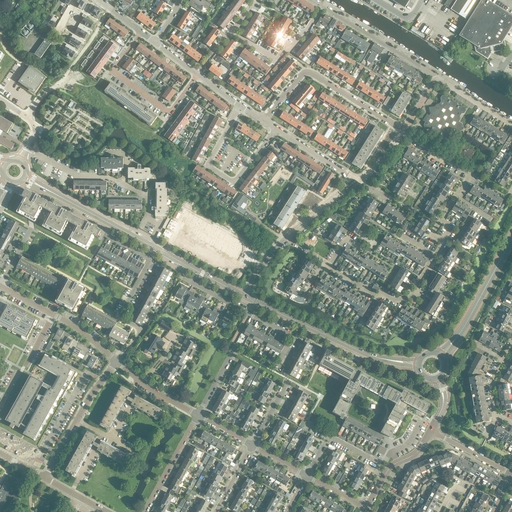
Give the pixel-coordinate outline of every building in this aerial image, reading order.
[(18,10),(23,1),(21,0),(9,0),(8,4),(18,10)] [(83,0),(79,0),(76,6),(81,9),(83,10),(86,5),(84,4),(86,1),(83,0)] [(129,0),(133,2),(132,3),(134,4),(134,5),(133,7),(131,9),(135,12),(141,0),(129,0)] [(208,9),(210,4),(203,0),(202,0),(201,2),(198,1),(197,0),(191,0),(189,4),(200,12),(204,6),(208,9)] [(302,0),(301,0),(297,7),(302,9),(306,2),(302,0)] [(447,0),(444,5),(451,9),(466,19),(478,0),(447,0)] [(487,0),(481,0),(459,36),(474,45),(476,52),(488,59),(491,54),(490,52),(493,51),(493,52),(497,51),(503,50),(505,46),(504,40),(511,27),(511,15),(507,13),(487,0)] [(131,9),(133,7),(125,2),(123,5),(119,3),(119,4),(118,3),(116,7),(124,12),(128,6),(129,6),(129,7),(130,8),(130,9),(131,9)] [(161,2),(157,7),(163,11),(166,6),(164,4),(161,2)] [(230,6),(237,12),(240,7),(233,2),(230,6)] [(311,5),(306,2),(302,9),(307,12),(311,5)] [(311,15),(316,8),(311,5),(307,12),(311,15)] [(94,6),(90,13),(94,16),(93,17),(97,19),(100,14),(99,14),(101,10),(94,6)] [(227,11),(234,16),(237,12),(230,6),(227,11)] [(163,11),(157,7),(154,12),(160,16),(163,11)] [(193,15),(187,11),(183,16),(189,20),(193,15)] [(224,15),(231,20),(234,16),(227,11),(224,15)] [(137,18),(142,22),(146,16),(148,14),(145,12),(144,15),(141,12),(140,14),(137,12),(136,13),(138,16),(137,18)] [(264,17),(256,12),(254,15),(251,13),(250,15),(261,21),(264,17)] [(53,16),(49,14),(40,28),(60,40),(65,33),(49,23),(53,16)] [(220,19),(227,25),(231,20),(224,15),(220,19)] [(249,17),(252,19),(250,22),(258,26),(261,21),(250,15),(249,17)] [(326,27),(332,18),(326,15),(324,18),(321,17),(316,25),(319,27),(321,24),(326,27)] [(146,26),(151,20),(146,16),(142,22),(146,26)] [(151,20),(146,26),(151,29),(156,24),(159,17),(157,16),(155,20),(154,22),(151,20)] [(180,21),(186,25),(189,20),(183,16),(180,21)] [(292,21),(284,16),(281,21),(289,26),(292,21)] [(80,23),(79,25),(87,30),(88,27),(90,29),(94,23),(85,18),(81,24),(80,23)] [(110,28),(115,22),(110,18),(106,24),(110,28)] [(331,28),(327,34),(331,36),(333,32),(332,32),(334,28),(338,21),(333,18),(328,26),(331,28)] [(217,24),(224,29),(227,25),(220,19),(217,24)] [(26,38),(36,26),(30,21),(20,33),(26,38)] [(183,30),(186,25),(180,21),(177,27),(183,30)] [(286,30),(289,26),(281,21),(279,26),(286,30)] [(342,23),(338,21),(334,28),(336,29),(332,35),(334,36),(342,23)] [(115,22),(110,28),(115,31),(119,25),(115,22)] [(246,22),(244,24),(255,31),(258,26),(250,22),(249,24),(246,22)] [(336,37),(338,34),(340,35),(342,32),(346,26),(342,23),(334,36),(336,37)] [(247,28),(245,31),(252,35),(255,31),(244,24),(243,26),(247,28)] [(78,28),(75,34),(84,39),(87,35),(88,34),(85,32),(87,30),(79,25),(78,28)] [(119,25),(115,31),(119,35),(124,29),(119,25)] [(283,35),(286,30),(279,26),(276,31),(283,35)] [(211,33),(217,37),(220,32),(215,28),(211,33)] [(124,29),(119,35),(124,38),(129,32),(124,29)] [(346,30),(341,38),(349,43),(354,35),(346,30)] [(209,35),(207,38),(213,42),(217,37),(211,33),(208,31),(207,33),(209,35)] [(249,40),(252,35),(245,31),(243,34),(240,32),(239,34),(249,40)] [(280,40),(283,35),(276,31),(273,35),(280,40)] [(179,48),(183,42),(180,40),(184,34),(182,33),(180,36),(178,38),(174,44),(179,48)] [(174,44),(178,38),(173,34),(169,40),(174,44)] [(313,34),(310,38),(316,44),(320,40),(313,34)] [(72,38),(69,43),(78,49),(81,43),(79,42),(81,39),(73,35),(71,37),(72,38)] [(278,44),(280,40),(273,35),(270,40),(278,44)] [(362,40),(354,35),(349,43),(357,48),(362,40)] [(204,43),(209,47),(213,42),(207,38),(204,43)] [(233,38),(231,42),(228,46),(233,50),(237,45),(239,41),(237,40),(236,40),(233,38)] [(313,48),(316,44),(310,38),(306,42),(313,48)] [(40,59),(51,44),(45,40),(34,54),(40,59)] [(270,40),(267,45),(275,49),(278,44),(270,40)] [(370,45),(362,40),(357,48),(365,53),(370,45)] [(110,41),(107,46),(114,52),(118,47),(110,41)] [(184,51),(188,46),(183,42),(179,48),(184,51)] [(309,52),(313,48),(306,42),(303,46),(309,52)] [(136,49),(141,53),(145,47),(140,43),(136,49)] [(373,51),(368,59),(367,61),(371,64),(377,54),(380,56),(384,48),(375,43),(370,50),(373,51)] [(66,47),(63,53),(65,54),(64,55),(70,58),(70,57),(72,58),(75,53),(73,51),(74,49),(67,44),(65,47),(66,47)] [(114,52),(107,46),(103,50),(111,56),(114,52)] [(188,55),(193,49),(188,46),(184,51),(188,55)] [(224,50),(230,55),(233,50),(228,46),(224,50)] [(309,52),(303,46),(299,51),(306,56),(309,52)] [(146,56),(150,51),(145,47),(141,53),(140,54),(142,55),(143,54),(146,56)] [(247,51),(245,49),(239,56),(244,59),(251,49),(250,48),(247,51)] [(193,49),(188,55),(193,58),(197,53),(193,49)] [(253,51),(251,49),(244,59),(248,62),(254,56),(251,54),(253,51)] [(100,55),(108,60),(111,56),(103,50),(100,55)] [(230,55),(224,50),(220,55),(226,60),(230,55)] [(150,51),(146,56),(150,60),(154,54),(150,51)] [(296,55),(302,61),(306,56),(299,51),(296,55)] [(202,56),(197,53),(193,58),(198,62),(202,56)] [(155,63),(159,58),(154,54),(150,60),(155,63)] [(256,57),(254,56),(248,62),(253,66),(260,56),(258,54),(256,57)] [(97,59),(104,65),(106,63),(108,60),(100,55),(98,58),(97,59)] [(262,57),(260,56),(253,66),(257,69),(262,62),(260,60),(262,57)] [(391,56),(389,59),(386,64),(385,66),(389,69),(396,57),(394,56),(393,57),(391,56)] [(130,57),(130,58),(126,62),(133,68),(137,62),(130,57)] [(322,67),(325,60),(320,57),(316,63),(322,67)] [(393,71),(399,61),(397,60),(398,59),(396,57),(389,69),(393,71)] [(159,58),(155,63),(159,67),(164,61),(159,58)] [(93,64),(101,70),(104,65),(97,59),(93,64)] [(288,63),(294,68),(297,64),(291,60),(288,63)] [(325,60),(322,67),(327,70),(330,63),(325,60)] [(164,70),(168,64),(164,61),(159,67),(164,70)] [(262,62),(257,69),(261,72),(269,62),(267,61),(265,64),(262,62)] [(399,61),(393,71),(397,74),(404,63),(402,61),(401,63),(399,61)] [(130,73),(133,68),(126,62),(123,68),(130,73)] [(270,64),(269,62),(261,72),(266,76),(271,69),(268,67),(270,64)] [(284,68),(290,73),(294,68),(288,63),(284,68)] [(330,63),(327,70),(332,73),(336,67),(330,63)] [(406,64),(404,63),(397,74),(402,77),(403,74),(407,66),(406,65),(406,64)] [(90,68),(98,74),(101,70),(93,64),(90,68)] [(163,76),(165,78),(167,75),(173,68),(168,64),(164,70),(167,72),(165,74),(163,76)] [(214,74),(218,68),(213,65),(209,70),(214,74)] [(407,77),(412,68),(410,66),(409,67),(407,66),(403,74),(407,77)] [(29,67),(19,81),(35,92),(45,79),(29,67)] [(336,67),(332,73),(337,76),(340,70),(336,67)] [(95,78),(98,74),(90,68),(87,73),(95,78)] [(173,77),(177,71),(173,68),(167,75),(169,76),(170,75),(173,77)] [(218,68),(214,74),(219,78),(223,72),(218,68)] [(280,73),(286,77),(290,73),(284,68),(280,73)] [(411,79),(416,71),(414,70),(415,69),(412,68),(407,77),(411,79)] [(143,74),(149,79),(152,75),(146,70),(143,74)] [(340,70),(337,76),(342,79),(345,73),(340,70)] [(177,71),(173,77),(178,80),(182,75),(177,71)] [(416,71),(411,79),(410,81),(414,84),(415,82),(420,73),(418,71),(418,72),(416,71)] [(276,78),(282,83),(286,77),(280,73),(276,78)] [(347,82),(350,76),(345,73),(342,79),(347,82)] [(423,74),(420,73),(415,82),(419,84),(424,76),(422,75),(423,74)] [(187,78),(182,75),(178,80),(182,84),(187,78)] [(227,82),(232,86),(236,80),(231,76),(227,82)] [(350,76),(347,82),(352,85),(356,79),(350,76)] [(272,82),(278,87),(282,83),(276,78),(272,82)] [(236,80),(232,86),(237,89),(241,83),(236,80)] [(268,87),(274,92),(278,87),(272,82),(268,87)] [(360,82),(356,88),(361,91),(365,85),(360,82)] [(134,100),(111,83),(105,91),(105,92),(106,91),(109,93),(108,94),(114,98),(115,97),(117,99),(116,100),(128,109),(134,100)] [(169,87),(164,83),(163,85),(168,89),(166,92),(172,97),(176,92),(169,87)] [(241,83),(237,89),(242,92),(246,86),(241,83)] [(304,89),(310,94),(314,89),(308,84),(304,89)] [(365,85),(361,91),(366,94),(370,88),(365,85)] [(196,91),(200,95),(204,89),(200,86),(196,91)] [(246,86),(242,92),(247,96),(251,90),(246,86)] [(370,88),(366,94),(371,97),(375,91),(370,88)] [(205,98),(209,92),(204,89),(200,95),(205,98)] [(300,93),(306,98),(310,94),(304,89),(300,93)] [(383,104),(386,106),(395,91),(392,89),(383,104)] [(251,90),(247,96),(252,99),(256,93),(251,90)] [(162,97),(169,102),(172,97),(166,92),(163,95),(159,91),(157,93),(162,97)] [(375,91),(371,97),(376,101),(380,94),(375,91)] [(23,101),(25,103),(31,94),(28,92),(23,101)] [(209,92),(205,98),(209,101),(214,96),(209,92)] [(256,102),(261,96),(256,93),(252,99),(256,102)] [(296,97),(303,103),(306,98),(300,93),(296,97)] [(318,99),(319,99),(324,102),(328,96),(322,93),(318,99)] [(403,93),(397,102),(405,107),(411,98),(403,93)] [(381,104),(385,98),(380,94),(376,101),(381,104)] [(423,121),(425,122),(424,125),(424,128),(427,130),(430,129),(432,130),(433,133),(436,135),(439,134),(441,136),(442,139),(445,141),(448,140),(449,137),(449,134),(450,132),(453,131),(455,129),(459,131),(462,130),(464,128),(463,125),(459,122),(460,120),(460,117),(461,114),(464,113),(466,111),(465,108),(462,106),(459,107),(457,105),(456,102),(454,101),(451,101),(448,100),(448,97),(445,95),(442,96),(440,98),(441,101),(439,104),(436,104),(435,107),(432,108),(431,113),(429,116),(427,114),(424,115),(422,118),(423,121)] [(214,105),(218,99),(214,96),(209,101),(214,105)] [(261,96),(256,102),(262,106),(266,100),(261,96)] [(329,105),(332,99),(328,96),(324,102),(329,105)] [(299,107),(303,103),(296,97),(292,102),(299,107)] [(218,99),(214,105),(219,108),(223,103),(218,99)] [(334,109),(338,102),(332,99),(329,105),(334,109)] [(157,117),(134,100),(128,109),(139,117),(140,116),(142,118),(141,119),(147,123),(148,122),(151,124),(150,125),(151,126),(157,117)] [(191,102),(188,105),(196,111),(199,108),(191,102)] [(339,112),(343,105),(338,102),(334,109),(339,112)] [(399,117),(405,107),(397,102),(391,112),(399,117)] [(227,111),(230,108),(227,107),(228,106),(223,103),(219,108),(217,110),(220,111),(221,110),(223,112),(225,110),(227,111)] [(196,111),(188,105),(185,110),(193,116),(196,111)] [(344,115),(348,109),(343,105),(339,112),(344,115)] [(311,111),(316,114),(319,109),(318,109),(317,110),(314,109),(315,107),(314,106),(311,111)] [(349,118),(353,112),(348,109),(344,115),(349,118)] [(181,114),(189,120),(193,116),(185,110),(181,114)] [(280,118),(285,121),(289,115),(284,111),(280,118)] [(353,112),(349,118),(354,121),(358,115),(353,112)] [(178,118),(186,124),(189,120),(181,114),(178,118)] [(13,123),(0,115),(0,142),(11,150),(15,144),(0,135),(1,134),(2,135),(3,132),(2,132),(3,131),(7,133),(13,123)] [(290,124),(294,118),(289,115),(285,121),(290,124)] [(359,124),(363,118),(358,115),(354,121),(359,124)] [(474,127),(480,117),(478,116),(477,117),(475,116),(470,124),(474,127)] [(222,120),(216,117),(213,122),(219,125),(222,120)] [(480,117),(474,127),(478,129),(483,121),(481,120),(482,119),(480,117)] [(175,123),(183,129),(186,124),(178,118),(175,123)] [(295,127),(299,121),(294,118),(290,124),(295,127)] [(364,128),(368,122),(363,118),(359,124),(364,128)] [(300,131),(304,124),(299,121),(295,127),(300,131)] [(483,121),(478,129),(482,132),(488,123),(486,121),(485,122),(483,121)] [(210,127),(216,131),(219,125),(213,122),(210,127)] [(172,127),(180,133),(183,129),(175,123),(172,127)] [(241,132),(245,126),(240,123),(236,129),(241,132)] [(488,123),(482,132),(486,134),(491,126),(489,125),(490,124),(488,123)] [(305,134),(309,128),(304,124),(300,131),(305,134)] [(245,126),(241,132),(246,135),(250,129),(245,126)] [(375,128),(370,135),(378,141),(384,131),(376,127),(376,126),(375,128)] [(491,126),(486,134),(490,137),(496,128),(494,126),(493,127),(491,126)] [(168,131),(176,137),(180,133),(172,127),(168,131)] [(216,131),(210,127),(207,133),(213,136),(216,131)] [(309,128),(305,134),(310,137),(314,131),(309,128)] [(496,128),(490,137),(495,139),(500,131),(498,130),(498,129),(496,128)] [(250,129),(246,135),(251,138),(255,132),(250,129)] [(173,142),(176,137),(168,131),(165,136),(173,142)] [(500,131),(495,139),(498,142),(504,133),(502,131),(501,132),(500,131)] [(255,132),(251,138),(257,142),(260,136),(255,132)] [(204,138),(211,141),(213,136),(207,133),(204,138)] [(319,143),(323,137),(318,133),(314,140),(319,143)] [(504,133),(498,142),(503,144),(508,136),(506,135),(506,134),(504,133)] [(364,144),(373,149),(378,141),(370,135),(364,144)] [(324,146),(328,140),(323,137),(319,143),(324,146)] [(211,141),(204,138),(201,143),(208,147),(211,141)] [(329,149),(333,143),(328,140),(324,146),(329,149)] [(284,154),(285,152),(289,146),(284,143),(282,142),(279,145),(282,147),(280,149),(284,151),(283,153),(284,154)] [(205,152),(208,147),(201,143),(199,148),(205,152)] [(334,153),(338,146),(333,143),(329,149),(334,153)] [(364,144),(358,154),(366,160),(373,149),(364,144)] [(289,146),(285,152),(290,155),(294,149),(289,146)] [(338,146),(334,153),(339,156),(343,150),(338,146)] [(202,157),(205,152),(199,148),(196,154),(202,157)] [(299,152),(294,149),(290,155),(293,157),(292,159),(294,160),(295,158),(299,152)] [(408,160),(414,150),(411,149),(410,149),(409,149),(408,150),(408,149),(403,157),(408,160)] [(344,159),(348,153),(343,150),(339,156),(344,159)] [(275,156),(269,151),(265,156),(271,161),(275,156)] [(413,152),(408,160),(413,163),(417,155),(418,153),(415,151),(415,152),(413,151),(413,152)] [(303,155),(299,152),(295,158),(294,160),(296,161),(297,159),(300,161),(303,155)] [(193,159),(199,162),(202,157),(196,154),(193,159)] [(360,169),(366,160),(358,154),(353,163),(352,164),(353,164),(360,169)] [(413,163),(417,165),(417,166),(420,161),(421,161),(422,158),(419,156),(420,155),(418,154),(417,155),(413,163)] [(118,168),(123,168),(123,158),(114,158),(114,156),(113,155),(112,155),(111,156),(111,158),(99,158),(98,168),(107,168),(107,170),(118,170),(118,168)] [(302,165),(304,166),(305,164),(309,159),(303,155),(300,161),(303,163),(302,165)] [(261,161),(267,166),(271,161),(265,156),(261,161)] [(310,168),(313,162),(309,159),(305,164),(310,168)] [(415,168),(420,171),(425,164),(427,160),(425,159),(423,162),(421,161),(420,161),(417,166),(417,165),(415,168)] [(267,166),(261,161),(258,166),(264,170),(267,166)] [(424,176),(425,174),(430,166),(432,163),(429,161),(427,165),(425,164),(420,171),(419,173),(424,176)] [(310,168),(314,171),(318,165),(313,162),(310,168)] [(425,174),(429,177),(430,177),(434,169),(436,166),(434,164),(432,168),(430,166),(425,174)] [(150,179),(153,179),(153,170),(150,170),(150,168),(141,168),(141,165),(138,165),(138,168),(128,168),(128,178),(134,178),(134,180),(145,180),(145,178),(150,178),(150,179)] [(319,174),(323,168),(318,165),(314,171),(319,174)] [(502,169),(511,175),(511,173),(511,171),(511,172),(511,171),(511,169),(505,165),(502,169)] [(197,166),(193,172),(197,175),(201,168),(197,166)] [(254,170),(260,175),(264,170),(258,166),(254,170)] [(430,177),(429,177),(428,178),(433,181),(434,180),(441,169),(439,167),(436,171),(434,169),(430,177)] [(202,178),(206,172),(201,168),(197,175),(202,178)] [(511,175),(502,169),(500,173),(508,178),(509,176),(510,177),(511,175)] [(260,175),(254,170),(250,175),(256,180),(260,175)] [(206,172),(202,178),(207,181),(212,175),(206,172)] [(320,175),(325,179),(330,182),(334,175),(329,172),(327,175),(324,174),(324,175),(321,173),(320,175)] [(446,180),(454,184),(456,181),(457,182),(460,178),(450,172),(448,174),(449,175),(446,180)] [(415,180),(414,180),(403,173),(400,178),(408,183),(408,182),(409,180),(413,182),(415,180)] [(497,177),(506,183),(508,180),(507,180),(508,178),(500,173),(497,177)] [(212,185),(216,178),(212,175),(207,181),(212,185)] [(247,180),(253,184),(256,180),(250,175),(247,180)] [(506,183),(497,177),(495,181),(503,186),(504,184),(505,185),(506,183)] [(216,178),(212,185),(217,188),(221,182),(216,178)] [(398,182),(405,187),(407,185),(410,187),(412,185),(408,182),(408,183),(400,178),(398,182)] [(316,181),(326,188),(330,182),(325,179),(323,182),(320,180),(320,181),(317,180),(316,181)] [(156,183),(156,189),(157,189),(157,207),(152,207),(152,210),(155,211),(155,216),(155,219),(165,219),(165,211),(167,211),(167,189),(166,189),(166,184),(167,184),(167,181),(159,180),(159,183),(156,183)] [(253,189),(251,187),(253,184),(247,180),(243,184),(249,189),(252,191),(253,189)] [(444,184),(451,189),(453,186),(454,186),(455,185),(454,184),(446,180),(444,184)] [(326,188),(316,181),(315,183),(317,185),(316,186),(319,188),(317,191),(322,194),(326,188)] [(396,181),(393,186),(402,192),(404,189),(407,192),(409,189),(405,187),(398,182),(396,181)] [(222,191),(226,185),(221,182),(217,188),(222,191)] [(239,189),(245,194),(249,189),(243,184),(239,189)] [(441,189),(448,193),(450,190),(451,191),(452,190),(451,189),(444,184),(441,189)] [(226,185),(222,191),(228,195),(232,188),(226,185)] [(474,195),(479,188),(474,185),(469,192),(474,195)] [(401,194),(404,196),(406,194),(402,192),(393,186),(390,191),(399,197),(401,194)] [(306,192),(298,187),(294,193),(302,198),(306,192)] [(233,199),(237,192),(232,188),(228,195),(233,199)] [(479,188),(474,195),(479,198),(480,197),(479,197),(483,191),(479,188)] [(484,200),(485,198),(485,199),(490,191),(485,188),(483,191),(479,197),(480,197),(484,200)] [(438,193),(445,198),(447,195),(448,196),(449,194),(448,193),(441,189),(438,193)] [(35,195),(26,190),(24,192),(23,191),(21,196),(24,198),(17,212),(32,220),(87,250),(95,236),(99,238),(101,234),(100,233),(101,231),(92,226),(92,224),(88,222),(87,223),(66,212),(66,210),(62,208),(61,209),(40,198),(41,196),(36,194),(35,195)] [(490,191),(485,199),(489,201),(494,194),(490,191)] [(290,199),(298,204),(302,198),(294,193),(290,199)] [(445,198),(438,193),(435,198),(440,201),(442,203),(444,199),(445,200),(446,199),(445,198)] [(232,206),(245,215),(248,211),(244,208),(243,209),(239,206),(243,201),(244,203),(246,199),(245,198),(246,197),(241,194),(232,206)] [(494,204),(499,197),(494,194),(489,201),(494,204)] [(430,201),(435,205),(437,206),(438,206),(439,205),(438,204),(440,201),(435,198),(433,196),(430,201)] [(499,197),(494,204),(499,207),(497,209),(500,211),(507,200),(502,198),(502,199),(499,197)] [(298,204),(290,199),(286,206),(294,211),(298,204)] [(368,204),(376,208),(377,206),(381,208),(382,206),(371,199),(368,204)] [(435,205),(430,201),(427,205),(427,206),(434,210),(435,211),(436,209),(435,209),(437,206),(435,205)] [(452,210),(457,213),(461,205),(457,202),(452,210)] [(378,213),(379,210),(376,208),(368,204),(365,208),(373,213),(374,210),(378,213)] [(392,208),(389,206),(389,205),(388,204),(387,205),(382,212),(385,214),(385,215),(386,217),(387,216),(392,208)] [(422,209),(431,215),(433,216),(434,213),(433,213),(434,210),(427,206),(427,205),(425,204),(422,209)] [(466,208),(461,205),(457,213),(455,215),(460,218),(462,216),(461,216),(466,208)] [(282,212),(290,217),(294,211),(286,206),(282,212)] [(375,217),(376,215),(373,213),(365,208),(364,207),(361,211),(361,212),(370,217),(371,215),(375,217)] [(396,211),(393,209),(394,208),(392,207),(392,208),(387,216),(390,217),(389,218),(391,219),(392,218),(396,211)] [(466,219),(471,211),(466,208),(461,216),(462,216),(466,219)] [(369,220),(371,218),(370,217),(361,212),(361,211),(358,210),(355,215),(364,220),(366,218),(369,220)] [(399,211),(397,210),(396,211),(392,218),(394,220),(394,221),(396,222),(396,221),(401,214),(398,212),(399,211)] [(180,220),(184,223),(181,229),(237,259),(242,250),(237,248),(241,241),(185,211),(180,220)] [(290,217),(282,212),(278,218),(286,223),(290,217)] [(401,224),(407,215),(402,212),(401,214),(396,221),(399,223),(398,224),(400,225),(401,224)] [(355,215),(353,219),(354,220),(362,225),(363,223),(366,225),(368,222),(364,220),(355,215)] [(482,223),(481,223),(471,216),(469,219),(473,221),(471,223),(479,228),(482,223)] [(422,217),(419,222),(426,227),(428,224),(429,225),(430,222),(422,217)] [(282,229),(286,223),(278,218),(274,224),(282,229)] [(8,224),(21,231),(22,229),(18,226),(19,224),(11,219),(8,224)] [(365,227),(362,225),(354,220),(351,225),(359,229),(360,227),(364,229),(365,227)] [(479,228),(471,223),(468,221),(466,223),(470,226),(469,228),(476,233),(479,228)] [(426,227),(419,222),(416,227),(423,231),(425,228),(426,229),(427,227),(426,227)] [(5,228),(14,233),(15,230),(20,233),(21,231),(8,224),(5,228)] [(333,229),(341,233),(342,231),(346,233),(347,231),(337,224),(333,229)] [(361,234),(362,232),(359,229),(351,225),(348,230),(356,234),(357,232),(361,234)] [(467,230),(466,232),(475,238),(478,234),(476,233),(469,228),(465,226),(464,228),(467,230)] [(425,232),(423,231),(416,227),(413,231),(422,237),(425,232)] [(3,233),(16,240),(17,238),(13,235),(14,233),(5,228),(3,233)] [(341,233),(333,229),(331,233),(338,238),(339,236),(343,238),(345,236),(341,233)] [(464,235),(463,237),(470,242),(472,243),(475,238),(466,232),(466,233),(462,230),(461,233),(464,235)] [(325,239),(330,243),(331,243),(332,241),(335,243),(337,240),(340,243),(342,240),(338,238),(331,233),(329,232),(326,237),(325,239)] [(1,237),(9,242),(11,240),(12,240),(15,242),(16,240),(3,233),(1,237)] [(467,247),(470,242),(463,237),(459,235),(458,237),(461,239),(460,242),(467,247)] [(386,246),(389,240),(390,239),(391,238),(389,237),(389,238),(385,236),(380,245),(384,248),(386,246)] [(0,238),(0,242),(12,249),(13,247),(8,244),(9,242),(1,237),(0,238)] [(389,240),(386,246),(390,249),(395,242),(395,241),(394,240),(393,241),(390,239),(389,240)] [(395,242),(390,249),(395,252),(399,245),(400,243),(398,241),(397,243),(395,242)] [(0,248),(4,251),(6,248),(11,251),(12,249),(0,242),(0,248)] [(97,256),(101,258),(109,245),(107,244),(104,249),(101,247),(97,256)] [(400,255),(401,252),(406,245),(403,244),(402,246),(399,245),(395,252),(394,254),(398,257),(400,255)] [(111,246),(109,245),(101,258),(106,261),(111,252),(108,251),(111,246)] [(408,246),(406,245),(401,252),(405,255),(410,248),(411,246),(409,245),(408,246)] [(456,257),(459,252),(448,245),(446,248),(450,250),(448,252),(456,257)] [(110,263),(118,250),(116,248),(113,254),(111,252),(106,261),(110,263)] [(346,259),(351,251),(351,250),(349,249),(349,250),(346,248),(341,256),(346,259)] [(410,258),(415,251),(416,249),(414,248),(413,249),(410,248),(405,255),(410,258)] [(120,251),(118,250),(110,263),(115,266),(120,257),(117,256),(120,251)] [(456,257),(448,252),(445,250),(443,252),(447,254),(446,257),(453,261),(453,262),(455,263),(458,258),(456,257)] [(351,251),(346,259),(350,262),(355,254),(356,253),(354,252),(353,253),(351,251)] [(415,261),(419,254),(420,253),(418,252),(418,253),(415,251),(410,258),(415,261)] [(115,266),(120,268),(127,255),(125,253),(122,258),(120,257),(115,266)] [(355,254),(350,262),(351,262),(349,263),(354,266),(360,257),(360,256),(359,255),(358,256),(355,254)] [(419,254),(415,261),(419,264),(424,256),(425,255),(423,254),(422,255),(419,254)] [(450,266),(453,262),(453,261),(446,257),(442,254),(441,257),(444,259),(443,261),(450,266)] [(57,288),(62,278),(20,255),(14,266),(57,288)] [(120,268),(124,271),(129,262),(126,261),(129,256),(127,255),(120,268)] [(366,268),(370,260),(368,259),(368,257),(366,256),(366,257),(366,258),(361,265),(366,268)] [(423,268),(424,267),(429,258),(427,257),(427,258),(424,256),(419,264),(418,265),(423,268)] [(51,263),(57,266),(61,260),(55,257),(51,263)] [(360,257),(354,266),(359,269),(361,265),(366,258),(366,257),(365,258),(364,257),(363,259),(360,257)] [(131,263),(129,262),(124,271),(129,273),(136,259),(134,258),(131,263)] [(138,261),(136,259),(129,273),(133,275),(137,267),(135,266),(138,261)] [(302,264),(304,265),(311,270),(312,267),(316,270),(318,267),(305,259),(302,264)] [(370,260),(366,268),(370,271),(375,263),(372,261),(373,260),(371,259),(370,260)] [(447,270),(450,266),(443,261),(439,259),(438,261),(441,264),(440,266),(447,270)] [(375,263),(370,271),(375,273),(380,266),(379,266),(376,264),(377,263),(376,262),(375,263)] [(138,278),(145,264),(143,263),(140,268),(137,267),(133,275),(138,278)] [(444,275),(447,270),(440,266),(436,264),(435,266),(438,268),(437,271),(444,275)] [(304,265),(301,270),(308,274),(310,272),(313,274),(315,272),(311,270),(304,265)] [(375,273),(379,276),(384,269),(381,267),(382,266),(380,265),(379,266),(380,266),(375,273)] [(154,269),(168,276),(170,272),(162,267),(160,269),(155,267),(154,269)] [(398,272),(406,277),(409,272),(401,267),(398,272)] [(383,281),(384,279),(389,272),(386,270),(386,269),(385,268),(384,269),(379,276),(378,278),(383,281)] [(157,276),(165,281),(168,276),(154,269),(153,271),(158,273),(157,276)] [(301,270),(298,274),(305,279),(307,277),(310,279),(312,277),(308,274),(301,270)] [(394,276),(403,281),(406,277),(398,272),(397,271),(394,276)] [(296,273),(293,277),(293,278),(301,283),(302,284),(304,281),(307,283),(309,281),(305,279),(298,274),(296,273)] [(328,274),(324,281),(321,279),(316,288),(320,291),(326,282),(330,276),(328,274)] [(432,283),(430,286),(429,285),(428,287),(429,287),(429,288),(428,290),(432,293),(435,294),(436,292),(445,278),(437,274),(435,277),(434,276),(433,278),(434,278),(433,281),(432,281),(431,282),(432,283)] [(86,289),(75,283),(63,276),(62,278),(57,288),(62,291),(55,302),(62,306),(64,304),(68,306),(67,308),(74,312),(86,289)] [(165,281),(157,276),(155,278),(151,276),(150,278),(163,285),(165,281)] [(391,280),(400,286),(403,281),(394,276),(391,280)] [(300,284),(301,283),(293,278),(293,277),(290,282),(297,286),(299,283),(300,284)] [(153,282),(152,285),(161,290),(163,285),(150,278),(149,280),(153,282)] [(337,280),(335,283),(333,286),(331,285),(326,292),(325,294),(330,297),(335,288),(339,282),(337,280)] [(400,286),(391,280),(388,285),(399,292),(402,287),(400,286)] [(326,282),(320,291),(325,294),(326,292),(331,285),(332,283),(330,281),(328,283),(326,282)] [(298,287),(297,286),(290,282),(287,286),(294,291),(296,288),(297,289),(298,287)] [(158,294),(161,290),(152,285),(151,287),(146,285),(145,287),(158,294)] [(182,304),(187,294),(185,293),(187,289),(181,285),(175,297),(179,300),(178,302),(182,304)] [(295,292),(294,291),(287,286),(285,285),(282,290),(291,296),(293,293),(294,293),(295,292)] [(341,285),(340,286),(338,289),(335,288),(330,297),(334,300),(335,298),(340,291),(343,286),(341,285)] [(147,294),(156,299),(158,294),(145,287),(144,289),(148,291),(147,294)] [(335,298),(340,301),(341,300),(340,300),(346,291),(347,290),(344,288),(342,292),(340,291),(335,298)] [(340,300),(341,300),(345,303),(346,301),(351,294),(353,290),(351,289),(348,292),(346,291),(340,300)] [(187,294),(182,304),(184,301),(187,302),(184,306),(190,310),(196,299),(193,297),(195,294),(189,291),(187,294)] [(346,301),(350,304),(351,304),(355,297),(357,293),(355,292),(353,295),(351,294),(346,301)] [(427,309),(426,311),(433,316),(445,297),(436,292),(435,294),(436,294),(435,297),(429,294),(427,296),(433,300),(432,302),(426,298),(424,300),(430,304),(429,306),(423,303),(421,305),(427,309)] [(140,296),(153,303),(156,299),(147,294),(146,296),(141,294),(140,296)] [(510,307),(511,306),(511,304),(511,301),(511,299),(511,296),(508,294),(503,303),(510,307)] [(199,313),(205,304),(202,303),(205,298),(198,295),(196,299),(190,310),(191,310),(192,307),(197,309),(195,311),(199,313)] [(351,304),(350,304),(349,306),(354,309),(358,302),(359,302),(362,296),(360,295),(358,298),(355,297),(351,304)] [(153,303),(140,296),(139,298),(144,300),(142,303),(151,308),(153,303)] [(368,308),(370,304),(371,302),(369,300),(368,303),(365,306),(363,305),(358,312),(363,315),(368,308)] [(387,307),(376,300),(374,302),(378,305),(377,307),(384,311),(387,307)] [(361,303),(359,302),(358,302),(354,309),(353,309),(358,312),(363,305),(365,302),(362,301),(361,303)] [(135,305),(148,312),(151,308),(142,303),(141,305),(136,303),(135,305)] [(205,304),(199,313),(203,315),(200,320),(206,323),(212,312),(209,310),(210,307),(205,304)] [(2,316),(0,319),(0,327),(2,328),(3,326),(22,336),(22,337),(22,336),(27,339),(28,339),(27,338),(34,326),(34,325),(36,320),(25,314),(16,309),(15,309),(13,308),(6,305),(4,310),(5,310),(5,311),(4,312),(3,314),(2,316)] [(109,336),(124,344),(133,328),(130,327),(129,328),(130,329),(128,333),(115,326),(118,321),(88,305),(82,315),(112,331),(109,336)] [(137,312),(146,317),(148,312),(135,305),(134,307),(139,309),(137,312)] [(384,311),(377,307),(373,305),(372,307),(375,309),(374,311),(381,316),(384,311)] [(402,309),(398,314),(397,316),(396,318),(401,321),(407,312),(409,308),(407,307),(404,310),(402,309)] [(215,327),(221,317),(218,316),(220,311),(214,308),(212,312),(206,323),(208,320),(212,322),(211,324),(215,327)] [(503,313),(511,317),(511,315),(511,310),(506,308),(503,313)] [(383,317),(382,317),(381,316),(374,311),(370,309),(369,312),(372,314),(371,316),(380,322),(383,317)] [(409,313),(407,312),(401,321),(406,324),(411,315),(414,311),(411,309),(409,313)] [(221,317),(215,327),(216,327),(218,323),(226,328),(228,325),(234,314),(228,311),(225,315),(222,313),(221,317)] [(146,317),(137,312),(136,314),(132,312),(131,314),(144,321),(146,317)] [(411,315),(406,324),(410,327),(416,318),(418,314),(416,312),(413,316),(411,315)] [(503,313),(501,318),(511,323),(511,320),(510,319),(511,317),(503,313)] [(132,321),(141,326),(144,321),(131,314),(130,316),(134,318),(132,321)] [(368,321),(375,325),(377,326),(380,322),(371,316),(367,314),(366,316),(369,318),(368,321)] [(418,319),(416,318),(410,327),(415,329),(416,328),(420,320),(423,317),(420,315),(418,319)] [(485,323),(496,326),(498,321),(486,317),(485,323)] [(375,325),(368,321),(364,318),(363,321),(367,323),(365,325),(372,330),(375,325)] [(416,328),(421,331),(422,328),(425,330),(430,322),(425,318),(423,322),(420,320),(416,328)] [(498,323),(506,327),(507,324),(511,326),(511,323),(501,318),(498,323)] [(159,326),(169,332),(172,327),(162,321),(159,326)] [(511,333),(507,331),(504,330),(506,327),(498,323),(495,328),(503,332),(505,334),(508,335),(510,336),(511,333)] [(249,337),(254,327),(252,325),(251,327),(248,326),(245,331),(244,334),(249,337)] [(254,327),(249,337),(253,339),(257,331),(255,329),(256,328),(254,327)] [(68,337),(69,335),(64,332),(64,331),(59,328),(53,339),(59,342),(60,338),(66,341),(68,337)] [(257,331),(253,339),(257,341),(263,331),(261,330),(260,332),(257,331)] [(262,344),(266,336),(264,334),(265,333),(263,331),(257,341),(262,344)] [(489,334),(488,336),(484,344),(489,346),(493,339),(494,336),(496,333),(493,332),(492,336),(489,334)] [(484,344),(488,336),(483,333),(478,341),(484,344)] [(156,350),(157,348),(160,350),(165,343),(162,341),(162,340),(154,335),(147,347),(145,346),(142,350),(147,353),(149,350),(154,353),(155,351),(156,350)] [(184,349),(193,353),(196,349),(193,347),(195,343),(194,343),(196,340),(188,335),(186,338),(185,338),(182,344),(186,346),(184,349)] [(266,336),(262,344),(266,346),(272,336),(270,335),(269,337),(266,336)] [(272,336),(266,346),(271,349),(275,340),(273,339),(274,338),(272,336)] [(66,341),(62,348),(67,351),(69,347),(74,350),(78,344),(73,341),(73,340),(68,337),(66,341)] [(494,349),(498,341),(493,339),(489,346),(494,349)] [(278,342),(275,340),(271,349),(275,351),(281,341),(279,340),(278,342)] [(280,354),(285,345),(282,344),(283,342),(281,341),(275,351),(280,354)] [(498,341),(494,349),(499,352),(503,344),(498,341)] [(298,342),(297,344),(310,351),(313,346),(304,342),(303,344),(298,342)] [(84,346),(78,343),(78,344),(74,350),(73,354),(78,356),(80,353),(85,356),(87,353),(88,350),(83,347),(84,346)] [(308,355),(310,351),(297,344),(296,346),(301,348),(299,351),(308,355)] [(174,354),(184,359),(186,355),(191,358),(193,353),(184,349),(183,351),(178,348),(174,354)] [(336,355),(327,350),(319,364),(350,381),(356,371),(357,370),(335,357),(336,355)] [(293,351),(292,353),(305,360),(308,355),(299,351),(298,353),(293,351)] [(85,356),(83,359),(88,362),(87,366),(92,368),(95,363),(97,363),(98,361),(97,360),(98,358),(93,355),(92,356),(87,353),(85,356)] [(303,364),(305,360),(292,353),(291,355),(296,357),(294,360),(303,364)] [(491,360),(478,353),(475,358),(484,362),(485,360),(490,362),(491,360)] [(174,365),(182,369),(185,365),(182,363),(184,359),(174,354),(171,360),(175,362),(174,365)] [(40,365),(62,377),(67,367),(65,366),(65,364),(52,357),(51,359),(45,355),(40,365)] [(473,362),(486,369),(487,367),(483,365),(484,362),(475,358),(473,362)] [(243,360),(241,364),(238,363),(238,364),(238,363),(236,365),(237,366),(235,368),(242,372),(245,367),(248,369),(250,365),(243,360)] [(288,360),(287,362),(300,369),(303,364),(294,360),(293,362),(288,360)] [(298,373),(300,369),(287,362),(286,364),(291,366),(290,369),(298,373)] [(471,367),(478,371),(479,372),(480,369),(485,371),(486,369),(473,362),(470,367),(471,367)] [(164,370),(173,375),(176,371),(180,374),(182,369),(174,365),(172,367),(167,364),(164,370)] [(48,389),(23,434),(34,440),(58,396),(63,398),(65,395),(66,391),(77,372),(67,367),(62,377),(56,387),(55,386),(54,389),(44,383),(42,386),(48,389)] [(476,375),(478,371),(471,367),(468,373),(469,378),(476,376),(476,375)] [(506,374),(511,377),(511,371),(504,367),(502,369),(507,371),(506,374)] [(233,373),(239,377),(242,372),(235,368),(233,373)] [(288,374),(295,378),(298,373),(290,369),(288,371),(283,369),(281,373),(287,377),(288,374)] [(173,375),(164,370),(161,376),(165,378),(163,380),(172,385),(175,381),(171,379),(173,375)] [(343,418),(346,419),(347,418),(348,415),(345,413),(360,384),(396,404),(380,433),(389,438),(389,437),(393,438),(394,436),(395,437),(395,436),(392,435),(406,409),(406,408),(408,404),(426,414),(430,406),(405,392),(403,395),(364,373),(363,375),(356,371),(350,381),(333,412),(332,412),(341,417),(340,418),(341,417),(343,418)] [(239,377),(233,373),(230,379),(236,382),(238,383),(241,378),(239,377)] [(500,374),(497,379),(497,380),(503,381),(505,379),(507,381),(511,383),(511,382),(511,377),(506,374),(504,376),(500,374)] [(476,376),(469,378),(468,378),(476,424),(489,421),(488,421),(486,413),(488,412),(487,411),(486,411),(482,386),(483,386),(483,384),(482,385),(480,376),(481,376),(481,375),(476,376)] [(7,420),(7,421),(12,424),(10,427),(13,429),(15,425),(19,428),(44,383),(31,376),(28,383),(23,389),(21,395),(17,401),(14,408),(10,414),(7,420)] [(233,387),(236,382),(230,379),(227,384),(233,387)] [(264,381),(263,383),(266,385),(272,389),(275,383),(272,381),(272,380),(269,379),(267,382),(264,381)] [(498,391),(508,389),(507,384),(506,384),(506,383),(507,381),(505,379),(503,381),(497,380),(498,385),(497,385),(498,391)] [(266,385),(263,390),(269,394),(272,389),(266,385)] [(302,391),(303,389),(297,385),(294,390),(299,392),(298,395),(306,400),(309,395),(302,391)] [(122,386),(100,426),(109,431),(127,400),(128,397),(129,395),(129,396),(132,391),(122,386)] [(257,393),(260,395),(266,399),(269,394),(263,390),(261,389),(259,392),(258,391),(257,393)] [(221,395),(227,399),(230,393),(223,390),(221,395)] [(218,400),(224,404),(227,399),(221,395),(218,400)] [(264,404),(266,399),(260,395),(257,401),(264,404)] [(306,400),(298,395),(296,397),(292,395),(289,399),(294,401),(293,404),(301,408),(306,400)] [(163,411),(136,396),(134,400),(128,397),(127,400),(132,403),(131,405),(158,420),(163,411)] [(215,405),(221,409),(224,404),(218,400),(215,405)] [(299,413),(301,408),(293,404),(292,406),(287,404),(286,406),(290,408),(299,413)] [(510,404),(501,406),(502,411),(508,410),(509,412),(511,414),(511,413),(511,409),(510,404)] [(221,409),(215,405),(212,411),(215,413),(214,414),(217,416),(221,409)] [(250,411),(256,415),(259,410),(253,406),(250,411)] [(289,410),(288,413),(296,417),(299,413),(286,406),(284,408),(289,410)] [(248,410),(245,415),(247,417),(254,420),(256,415),(250,411),(250,412),(248,410)] [(280,416),(286,419),(287,418),(294,422),(296,417),(288,413),(287,415),(282,413),(280,416)] [(241,420),(244,422),(251,425),(254,420),(247,417),(245,415),(243,419),(242,418),(241,420)] [(346,419),(342,426),(347,428),(351,420),(347,418),(346,419)] [(286,424),(285,423),(279,420),(277,423),(275,425),(283,429),(286,424)] [(356,422),(355,422),(351,420),(347,428),(351,431),(356,422)] [(248,431),(251,425),(244,422),(241,428),(244,430),(245,429),(248,431)] [(360,425),(356,422),(351,431),(356,433),(360,425)] [(497,426),(496,428),(491,437),(496,439),(497,437),(504,424),(502,423),(500,428),(497,426)] [(502,440),(506,431),(504,430),(506,425),(504,424),(497,437),(502,440)] [(273,431),(279,434),(281,435),(284,430),(283,430),(283,429),(275,425),(274,427),(275,427),(273,431)] [(365,427),(360,425),(356,433),(360,436),(365,427)] [(370,430),(365,427),(360,436),(365,438),(370,430)] [(506,431),(502,440),(506,442),(511,431),(511,428),(509,432),(506,431)] [(205,441),(209,434),(204,431),(204,432),(201,430),(202,430),(201,430),(199,435),(199,434),(201,435),(200,438),(205,441)] [(374,432),(370,430),(365,438),(370,441),(374,432)] [(88,431),(66,471),(74,475),(94,440),(95,441),(98,437),(88,431)] [(279,434),(273,431),(271,434),(271,433),(270,436),(276,439),(279,441),(281,438),(277,436),(279,434)] [(379,435),(374,432),(370,441),(374,443),(379,435)] [(313,435),(309,433),(308,436),(305,441),(311,445),(314,439),(312,438),(313,435)] [(209,434),(205,441),(211,444),(214,437),(209,434)] [(379,445),(382,440),(383,437),(379,435),(374,443),(379,445)] [(273,444),(276,439),(270,436),(269,438),(267,441),(268,441),(267,443),(272,446),(273,444)] [(214,437),(211,444),(216,447),(220,440),(214,437)] [(220,440),(216,447),(221,450),(225,443),(220,440)] [(302,447),(308,450),(311,445),(305,441),(302,447)] [(128,456),(102,442),(100,445),(94,442),(93,445),(98,448),(97,450),(124,465),(128,456)] [(225,443),(221,450),(227,453),(230,446),(225,443)] [(224,457),(222,460),(229,464),(231,461),(226,459),(227,457),(228,457),(229,454),(232,456),(233,453),(235,454),(235,455),(236,455),(238,450),(236,449),(230,446),(227,453),(224,457)] [(189,452),(195,456),(198,451),(192,447),(189,452)] [(302,447),(299,452),(305,455),(308,450),(302,447)] [(337,449),(336,452),(333,450),(330,456),(339,460),(341,455),(343,453),(337,449)] [(301,462),(302,460),(305,455),(299,452),(297,450),(294,456),(297,457),(296,459),(301,462)] [(186,458),(193,461),(195,456),(189,452),(186,458)] [(442,455),(446,464),(450,462),(447,455),(447,453),(442,455)] [(456,464),(460,457),(452,453),(447,455),(450,462),(451,462),(456,464)] [(436,467),(440,465),(437,457),(437,455),(432,458),(436,467)] [(446,464),(442,455),(437,457),(440,465),(441,466),(446,464)] [(337,463),(339,460),(330,456),(327,461),(334,464),(335,462),(337,463)] [(460,468),(465,460),(460,457),(456,464),(455,466),(460,468)] [(183,463),(190,466),(193,461),(186,458),(183,463)] [(427,459),(431,468),(436,467),(432,458),(427,459)] [(422,461),(426,470),(431,468),(427,459),(422,461)] [(464,471),(469,462),(465,460),(460,468),(464,471)] [(258,473),(260,471),(263,464),(258,461),(255,466),(254,465),(251,469),(258,473)] [(324,466),(331,470),(334,464),(327,461),(324,466)] [(421,472),(426,470),(422,461),(417,463),(418,464),(421,472)] [(469,462),(464,471),(469,473),(470,472),(474,465),(473,464),(469,462)] [(180,468),(187,471),(190,466),(183,463),(180,468)] [(218,469),(225,472),(228,467),(221,463),(218,469)] [(359,472),(365,475),(368,470),(366,469),(367,466),(362,463),(360,466),(361,467),(359,472)] [(474,474),(479,466),(474,463),(473,464),(474,465),(470,472),(474,474)] [(263,464),(260,471),(265,474),(269,467),(263,464)] [(418,464),(411,467),(417,473),(421,472),(418,464)] [(331,470),(324,466),(321,471),(325,473),(324,474),(327,476),(331,470)] [(479,466),(474,474),(479,477),(483,468),(479,466)] [(269,467),(265,474),(270,477),(274,470),(269,467)] [(411,467),(409,472),(408,472),(416,476),(417,473),(411,467)] [(178,473),(184,476),(187,471),(180,468),(178,473)] [(479,477),(483,479),(488,470),(483,468),(479,477)] [(216,474),(222,478),(225,472),(218,469),(216,474)] [(274,470),(270,477),(276,480),(279,473),(274,470)] [(483,479),(488,481),(492,473),(488,470),(483,479)] [(404,476),(413,480),(416,476),(408,472),(409,472),(407,471),(404,476)] [(356,477),(362,480),(365,475),(359,472),(356,477)] [(175,478),(181,481),(184,476),(178,473),(175,478)] [(279,473),(276,480),(281,483),(285,476),(279,473)] [(488,481),(492,484),(497,475),(492,473),(488,481)] [(213,479),(219,483),(222,478),(216,474),(213,479)] [(502,478),(497,475),(492,484),(497,486),(502,478)] [(285,476),(281,483),(286,486),(288,483),(290,484),(290,485),(292,480),(290,479),(285,476)] [(402,480),(411,485),(413,480),(404,476),(402,480)] [(0,511),(8,498),(6,497),(7,496),(14,499),(17,498),(18,499),(19,498),(12,494),(10,494),(8,493),(15,481),(7,477),(2,486),(0,485),(0,511)] [(353,482),(359,485),(362,480),(356,477),(353,482)] [(181,481),(175,478),(172,483),(178,487),(179,486),(181,481)] [(244,483),(251,486),(253,481),(247,478),(244,483)] [(219,483),(213,479),(210,484),(216,488),(219,483)] [(400,485),(408,489),(411,485),(402,480),(400,485)] [(359,485),(353,482),(350,488),(353,490),(353,489),(357,491),(359,485)] [(434,487),(442,492),(445,487),(436,482),(434,487)] [(182,488),(179,486),(178,487),(172,483),(169,488),(179,494),(182,488)] [(216,488),(210,484),(207,483),(206,485),(205,485),(204,487),(205,488),(214,493),(216,488)] [(241,488),(248,491),(251,486),(244,483),(241,488)] [(408,489),(400,485),(397,489),(400,491),(398,495),(405,498),(407,494),(406,493),(408,489)] [(431,492),(440,496),(442,492),(434,487),(431,492)] [(211,498),(214,493),(205,488),(202,493),(201,495),(206,498),(207,496),(211,498)] [(239,493),(245,496),(248,491),(241,488),(239,493)] [(274,491),(271,497),(273,499),(273,498),(279,502),(282,497),(280,496),(280,494),(281,494),(274,491)] [(314,501),(318,494),(312,491),(308,498),(314,501)] [(429,496),(437,501),(440,496),(431,492),(429,496)] [(167,493),(164,498),(170,501),(173,496),(167,493)] [(236,498),(242,502),(245,496),(239,493),(236,498)] [(479,495),(478,497),(488,503),(491,497),(483,493),(481,496),(479,495)] [(318,494),(314,501),(319,504),(323,497),(318,494)] [(426,501),(435,505),(437,501),(429,496),(426,501)] [(323,497),(319,504),(325,507),(328,500),(323,497)] [(405,501),(397,497),(395,500),(392,498),(389,504),(399,509),(402,503),(404,504),(405,501)] [(478,498),(476,502),(484,507),(485,508),(488,503),(478,497),(477,497),(478,498)] [(170,501),(164,498),(161,503),(167,507),(170,501)] [(233,503),(239,507),(242,502),(236,498),(233,503)] [(270,504),(276,507),(279,502),(273,498),(273,499),(270,504)] [(200,505),(206,508),(209,503),(203,499),(200,505)] [(328,500),(325,507),(330,510),(334,503),(328,500)] [(424,505),(433,510),(435,505),(426,501),(424,505)] [(473,507),(481,511),(484,507),(476,502),(473,507)] [(167,507),(161,503),(158,508),(165,511),(167,507)] [(239,507),(233,503),(230,508),(236,511),(239,507)] [(334,503),(330,510),(334,511),(335,511),(339,506),(334,503)]
